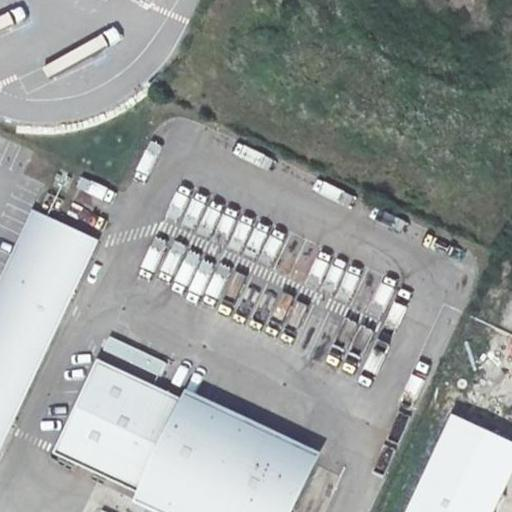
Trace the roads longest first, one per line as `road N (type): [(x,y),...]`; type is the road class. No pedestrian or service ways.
road 1 (unknown): [(338,511),(365,450),(352,429),(139,313),(92,324),(15,469),(13,491)]
road 2 (unknown): [(0,89),(79,103),(108,89),(181,0)]
